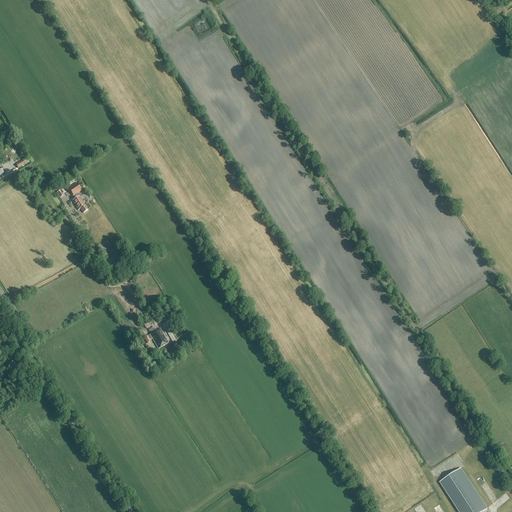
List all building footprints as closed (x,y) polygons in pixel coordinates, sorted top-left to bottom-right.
[(88,210),(80,197),(77,194),(82,191),(78,185),(69,190),(74,197),(74,196),(76,200),(72,202),(78,211),(81,209),(84,213),(88,210)] [(56,191),(60,197),(63,196),(62,194),(65,192),(62,187),(56,191)] [(112,245),(114,244),(112,240),(105,242),(108,250),(113,249),(112,245)] [(147,330),(154,325),(150,320),(143,324),(147,330)] [(182,336),(188,333),(183,325),(173,331),(167,321),(162,324),(173,343),(183,337),(182,336)] [(160,330),(155,333),(164,347),(169,344),(160,330)] [(155,333),(150,336),(148,338),(147,337),(144,339),(147,345),(151,343),(149,341),(152,339),(159,350),(164,347),(155,333)] [(460,469),(440,482),(459,511),(482,511),(486,510),(460,469)]
